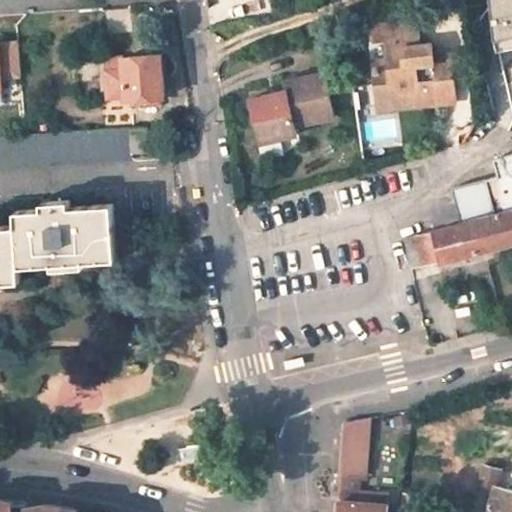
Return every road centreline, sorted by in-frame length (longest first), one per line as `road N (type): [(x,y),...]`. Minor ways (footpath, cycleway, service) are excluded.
road 1 (residential): [(276,416),(252,396),(245,368),(189,0)]
road 2 (tertiary): [(511,342),(297,395),(276,416)]
road 3 (unclassified): [(0,468),(81,477),(204,511)]
